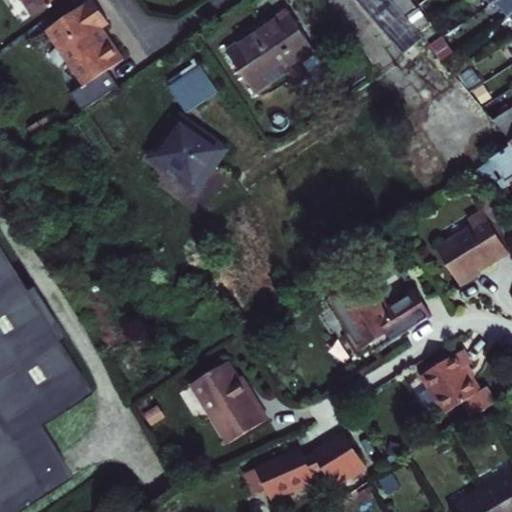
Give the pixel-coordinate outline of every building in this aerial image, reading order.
[(8,0),(29,30),(63,7),(58,0),(8,0)] [(377,0),(363,0),(352,9),(402,68),(421,52),(411,40),(397,24),(383,7),(377,0)] [(407,16),(393,0),(392,0),(383,7),(397,24),(407,16)] [(511,0),(494,0),(491,3),(502,18),(511,9),(511,0)] [(511,9),(502,18),(511,30),(511,9)] [(107,37),(90,13),(41,47),(64,82),(69,79),(83,99),(68,110),(78,126),(116,100),(106,84),(120,74),(104,50),(100,42),(107,37)] [(422,32),(409,15),(407,16),(397,24),(411,40),(422,32)] [(288,19),(227,61),(255,102),(290,78),(316,60),(301,38),(288,19)] [(422,32),(411,40),(421,52),(425,57),(439,46),(425,29),(422,32)] [(316,60),(290,78),(298,90),(325,72),(316,60)] [(200,76),(178,92),(195,117),(218,101),(200,76)] [(178,92),(169,98),(186,123),(195,117),(178,92)] [(511,154),(511,129),(505,121),(490,134),(509,157),(511,154)] [(216,147),(181,123),(150,167),(198,200),(229,156),(216,147)] [(511,154),(509,157),(488,171),(489,173),(469,187),(477,198),(484,193),(487,197),(495,192),(500,200),(511,193),(511,194),(511,154)] [(511,243),(490,214),(477,223),(481,229),(507,268),(511,265),(511,243)] [(507,268),(481,229),(464,241),(468,247),(438,268),(464,306),(483,293),(480,288),(489,281),(508,269),(507,268)] [(0,511),(24,511),(69,485),(38,432),(89,400),(56,348),(62,344),(31,292),(24,295),(0,256),(0,239),(0,511)] [(389,263),(379,249),(359,262),(368,275),(371,273),(380,285),(383,286),(394,279),(385,266),(389,263)] [(358,290),(323,313),(345,347),(342,349),(355,368),(363,362),(368,368),(406,343),(424,331),(408,304),(382,320),(373,306),(370,309),(358,290)] [(448,364),(432,374),(435,379),(451,368),(448,364)] [(465,379),(456,365),(451,368),(435,379),(432,374),(418,384),(421,388),(416,391),(442,432),(458,422),(466,435),(492,418),(482,404),(476,407),(466,392),(460,383),(465,379)] [(243,389),(232,375),(198,398),(238,456),(276,430),(266,416),(263,418),(243,389)] [(340,451),(326,460),(309,473),(311,476),(306,479),(301,481),(296,469),(237,496),(244,511),(255,511),(261,509),(262,511),(288,511),(290,511),(311,502),(309,497),(321,491),(331,506),(362,485),(340,451)] [(511,511),(511,485),(483,504),(487,511),(511,511)]
